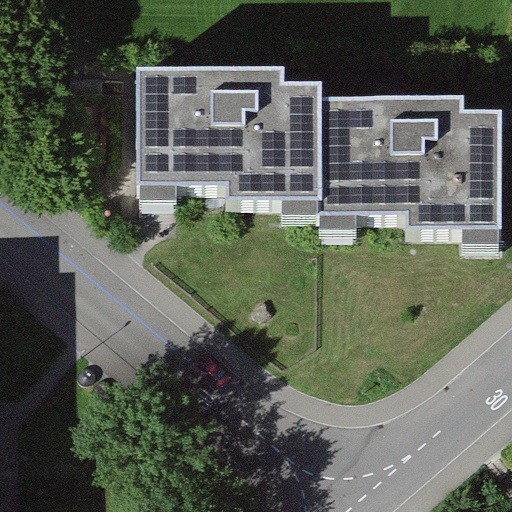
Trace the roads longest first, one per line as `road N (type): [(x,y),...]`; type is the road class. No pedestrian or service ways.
road 1 (residential): [(331,501),(0,219)]
road 2 (residential): [(511,369),(406,460),(331,501)]
